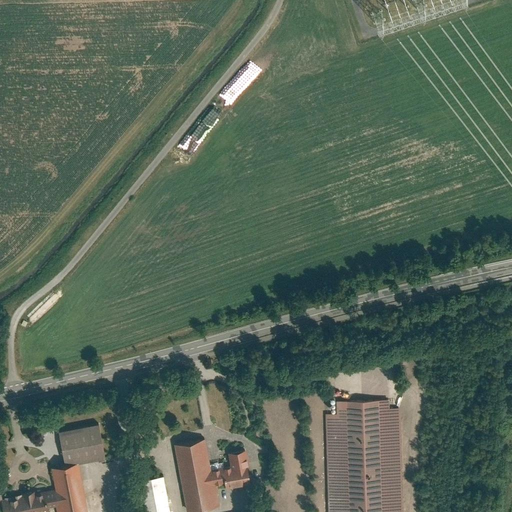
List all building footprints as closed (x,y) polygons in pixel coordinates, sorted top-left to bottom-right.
[(389,401),(334,402),(335,415),(326,415),(328,511),(400,511),(398,411),(389,411),(389,401)] [(62,467),(78,464),(102,460),(97,425),(56,432),(62,467)] [(203,441),(174,446),(186,511),(219,506),(215,486),(222,485),(223,490),(249,485),(244,461),(247,460),(245,450),(226,453),(228,467),(221,468),(221,465),(208,467),(203,441)] [(62,467),(50,469),(53,490),(0,499),(0,511),(47,511),(47,508),(55,506),(56,511),(87,511),(78,464),(62,467)] [(167,511),(161,476),(134,481),(140,511),(167,511)]
